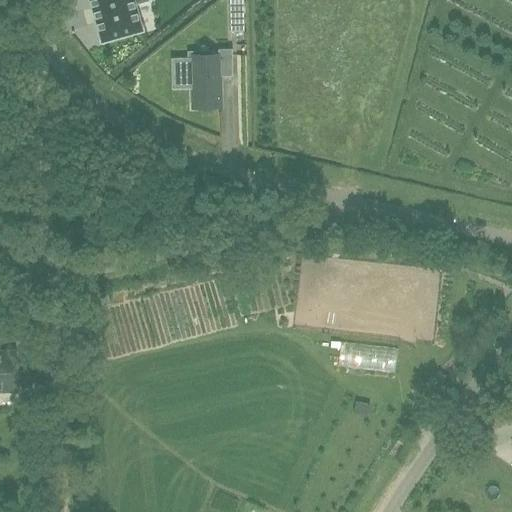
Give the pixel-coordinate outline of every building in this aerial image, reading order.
[(90,0),(104,44),(144,32),(136,6),(149,2),(148,0),(90,0)] [(243,1),(231,1),(231,14),(232,31),(244,30),(243,14),(243,1)] [(188,59),(176,59),(177,91),(193,91),(193,108),(222,108),(221,76),(233,76),(233,49),(219,50),(219,51),(219,55),(192,56),(192,59),(188,59)] [(0,352),(0,391),(17,391),(15,352),(0,352)] [(50,364),(39,365),(40,389),(52,388),(50,364)]
